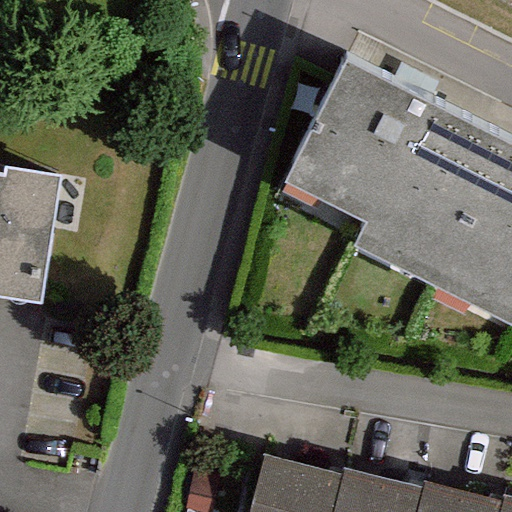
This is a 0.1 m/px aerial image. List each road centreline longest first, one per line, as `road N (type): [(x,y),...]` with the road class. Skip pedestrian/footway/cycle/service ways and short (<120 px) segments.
road 1 (tertiary): [(253,0),(165,358)]
road 2 (tertiary): [(125,511),(165,358)]
